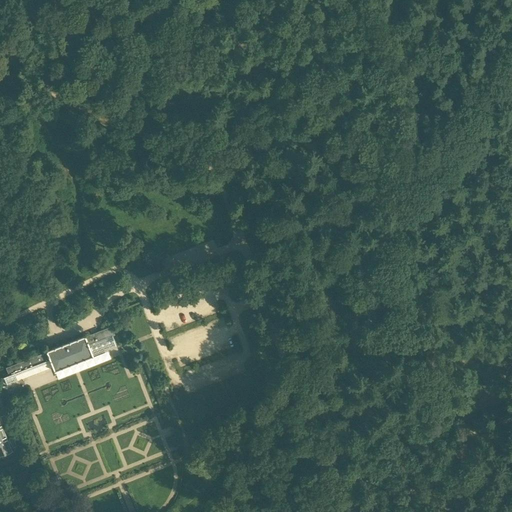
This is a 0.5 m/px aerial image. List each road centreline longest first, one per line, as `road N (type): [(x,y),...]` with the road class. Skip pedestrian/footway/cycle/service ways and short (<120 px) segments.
road 1 (track): [(243,242),(340,511)]
road 2 (unknown): [(346,511),(343,422),(360,292),(375,266)]
road 3 (unknown): [(375,266),(511,75)]
road 4 (track): [(387,235),(511,51)]
road 5 (track): [(356,485),(375,266)]
road 6 (track): [(395,160),(383,65),(348,0)]
